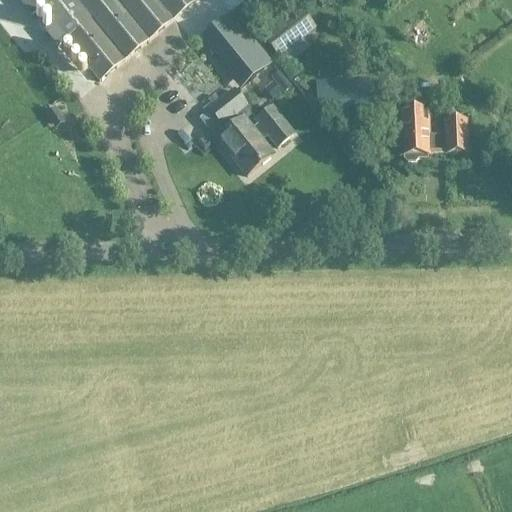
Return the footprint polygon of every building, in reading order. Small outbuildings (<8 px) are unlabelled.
[(14,0),(30,18),(35,14),(95,86),(199,0),(14,0)] [(300,12),(262,41),(277,61),(278,60),(286,69),(309,51),(301,41),(315,31),(300,12)] [(201,42),(213,58),(241,92),(272,67),(232,17),(201,42)] [(353,55),(370,46),(362,30),(345,38),(353,55)] [(291,90),(280,78),(274,83),(275,85),(266,93),(273,101),(282,94),(284,96),(291,90)] [(369,80),(344,82),(343,83),(316,85),(317,108),(325,119),(371,117),(369,80)] [(233,91),(207,111),(226,134),(217,141),(247,178),(272,158),(261,143),(267,138),(277,150),(293,137),(271,110),(255,123),(258,126),(251,132),(243,122),(252,115),(233,91)] [(55,110),(45,116),(51,124),(60,118),(55,110)] [(427,114),(421,114),(421,113),(405,114),(400,114),(400,125),(401,158),(404,158),(405,161),(408,164),(414,164),(418,161),(418,158),(429,157),(428,155),(444,154),(444,157),(466,156),(465,124),(443,125),(443,136),(428,137),(427,114)] [(468,176),(470,164),(454,162),(453,174),(468,176)]
